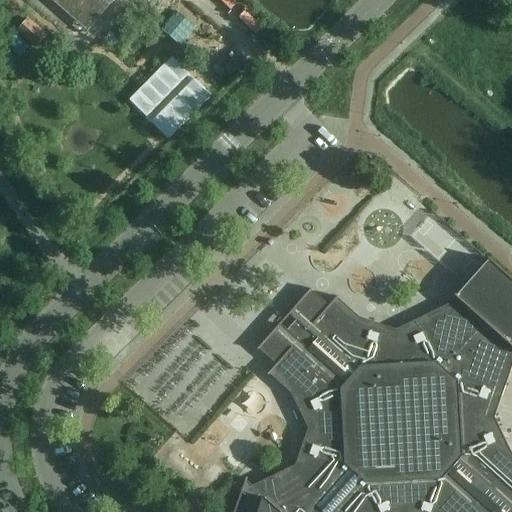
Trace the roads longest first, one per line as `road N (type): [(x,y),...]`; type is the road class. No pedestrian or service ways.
road 1 (unclassified): [(81,288),(279,99)]
road 2 (residential): [(0,408),(20,352),(81,288)]
road 3 (unclassified): [(279,99),(381,0)]
road 4 (unclassified): [(81,288),(0,178)]
